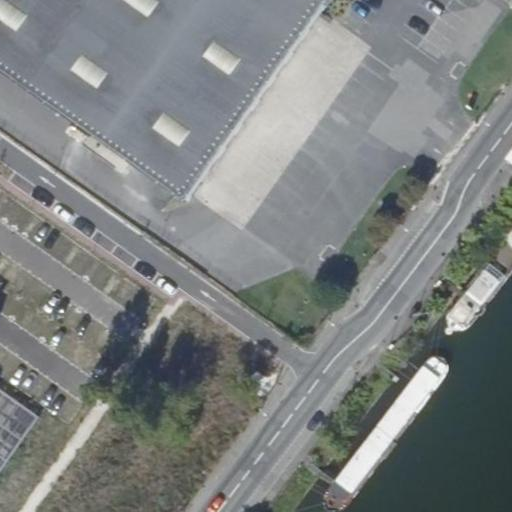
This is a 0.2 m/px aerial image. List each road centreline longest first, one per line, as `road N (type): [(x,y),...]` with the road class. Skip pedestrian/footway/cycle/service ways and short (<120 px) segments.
road 1 (residential): [(317,381),(0,156)]
road 2 (secondary): [(317,381),(379,316),(511,122)]
road 3 (secondary): [(219,511),(317,381)]
